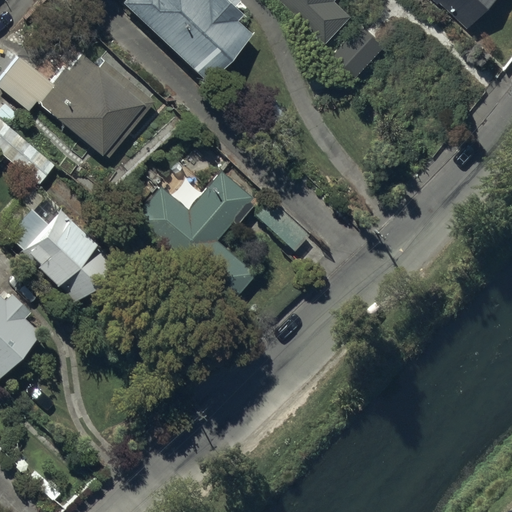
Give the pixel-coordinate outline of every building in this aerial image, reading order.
[(120,0),(204,80),(251,31),(235,15),(239,11),(231,2),(232,0),(120,0)] [(337,0),(280,0),(325,41),(351,13),(337,0)] [(435,0),(437,1),(437,0),(441,0),(468,26),(492,0),(435,0)] [(355,73),(383,42),(361,21),(332,52),(355,73)] [(17,54),(0,74),(0,88),(23,109),(32,99),(96,154),(99,151),(104,155),(151,100),(101,57),(95,65),(79,51),(66,67),(62,63),(47,80),(17,54)] [(159,181),(129,215),(225,300),(252,270),(213,235),(229,218),(234,223),(250,205),(245,200),(250,194),(219,167),(185,204),(159,181)] [(268,197),(253,213),(291,247),(305,231),(268,197)] [(58,206),(21,244),(36,259),(34,261),(72,298),(112,258),(58,206)] [(0,369),(37,330),(21,316),(27,309),(8,291),(2,297),(0,295),(0,369)]
